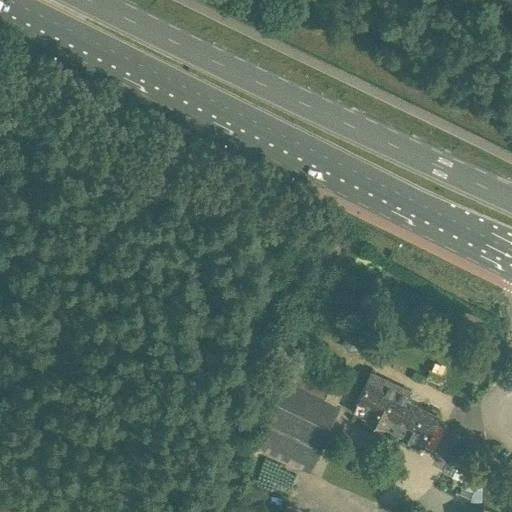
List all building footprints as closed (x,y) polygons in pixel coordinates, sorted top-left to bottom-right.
[(342,345),(347,352),(355,351),(359,344),(355,337),(346,337),(342,345)] [(326,393),(330,383),(294,371),(291,381),(326,393)] [(370,373),(352,412),(392,433),(407,401),(411,392),(370,373)] [(339,409),(280,381),(270,401),(330,428),(339,409)] [(438,416),(407,401),(392,433),(423,447),(438,416)] [(312,468),(328,434),(330,429),(270,402),(251,439),(312,468)] [(485,467),(457,453),(451,465),(465,472),(458,493),(481,501),(485,467)]
